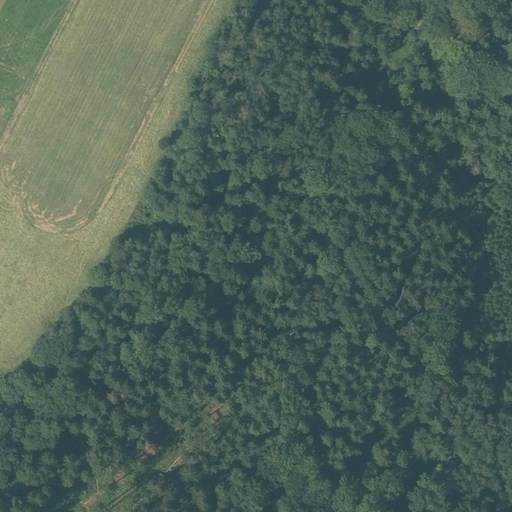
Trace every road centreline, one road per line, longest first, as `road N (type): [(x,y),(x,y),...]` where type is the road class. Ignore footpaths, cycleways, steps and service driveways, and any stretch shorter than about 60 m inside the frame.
road 1 (track): [(381,0),(414,25),(422,42),(418,65),(313,267),(293,333),(283,432),(303,457),(388,511)]
road 2 (track): [(293,333),(148,511)]
road 3 (track): [(75,0),(0,152)]
